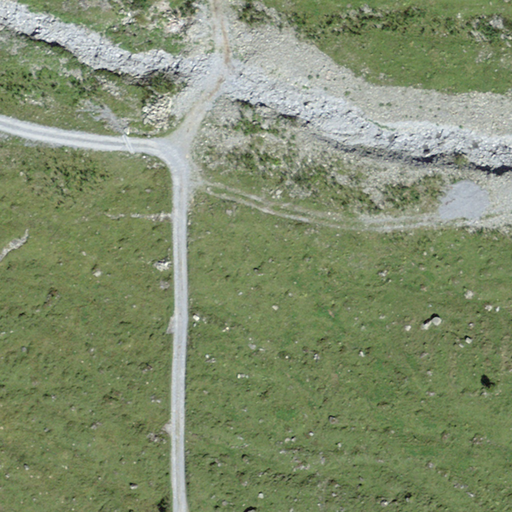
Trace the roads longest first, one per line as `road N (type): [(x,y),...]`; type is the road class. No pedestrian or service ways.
road 1 (track): [(169,150),(178,164),(178,511)]
road 2 (track): [(0,120),(169,150)]
road 3 (track): [(214,0),(223,38),(216,77),(169,150)]
